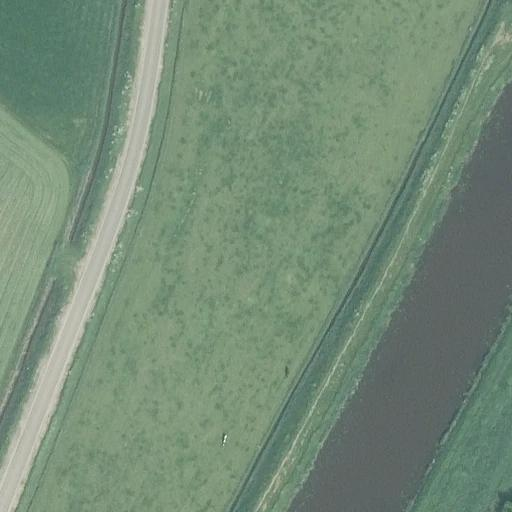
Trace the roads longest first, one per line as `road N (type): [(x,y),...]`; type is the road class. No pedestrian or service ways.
road 1 (unclassified): [(0,508),(119,195),(158,0)]
road 2 (track): [(511,45),(489,70),(254,511)]
